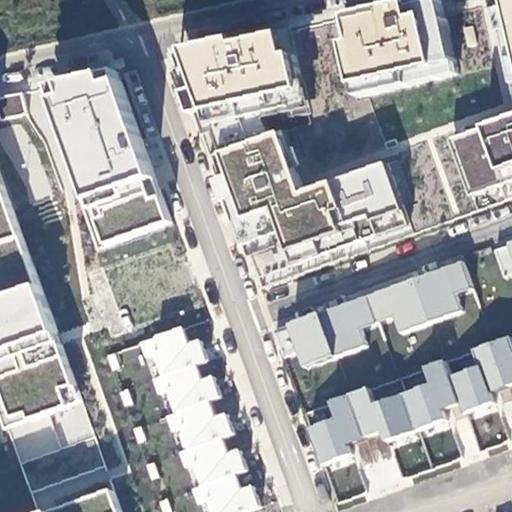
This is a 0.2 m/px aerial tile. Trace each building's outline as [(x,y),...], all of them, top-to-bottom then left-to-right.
[(441,0),(427,0),(342,21),(360,100),(460,77),(441,0)] [(511,0),(493,0),(511,76),(511,114),(428,142),(458,221),(511,201),(511,0)] [(306,100),(287,32),(179,63),(214,172),(278,147),(265,112),(306,100)] [(118,71),(43,89),(100,253),(173,226),(118,71)] [(0,109),(3,117),(26,108),(19,91),(0,98),(0,109)] [(278,147),(214,172),(257,287),(410,229),(382,157),(294,190),(278,147)] [(0,163),(0,246),(26,238),(0,163)] [(90,415),(26,238),(0,246),(0,411),(12,442),(90,415)] [(511,242),(494,249),(504,273),(511,269),(511,242)] [(470,288),(460,261),(414,278),(429,319),(459,308),(454,294),(470,288)] [(429,319),(414,278),(365,295),(375,321),(394,314),(400,331),(429,319)] [(375,321),(365,295),(317,313),(333,354),(364,342),(358,327),(375,321)] [(333,354),(317,313),(273,331),(283,357),(294,353),(300,366),(333,354)] [(190,347),(184,329),(144,345),(148,359),(157,356),(165,378),(197,366),(209,362),(202,343),(190,347)] [(511,394),(511,349),(511,350),(506,337),(492,341),(511,394)] [(471,419),(511,403),(511,394),(492,341),(471,349),(477,366),(454,375),(471,419)] [(421,439),(471,419),(454,375),(446,354),(420,364),(427,381),(402,391),(421,439)] [(203,383),(197,366),(165,378),(156,381),(160,395),(171,392),(178,415),(210,403),(222,399),(215,378),(203,383)] [(371,458),(421,439),(402,391),(372,401),(366,384),(347,391),(371,458)] [(327,474),(371,458),(347,391),(325,398),(332,418),(309,426),(327,474)] [(217,420),(210,403),(178,415),(169,418),(173,432),(184,429),(191,452),(224,440),(236,436),(229,416),(217,420)] [(125,511),(90,415),(12,442),(35,511),(125,511)] [(229,455),(224,440),(191,452),(182,455),(187,469),(197,466),(204,488),(237,476),(248,472),(241,452),(229,455)] [(243,493),(237,476),(204,488),(195,491),(200,505),(210,502),(213,511),(252,511),(262,509),(255,489),(243,493)]
